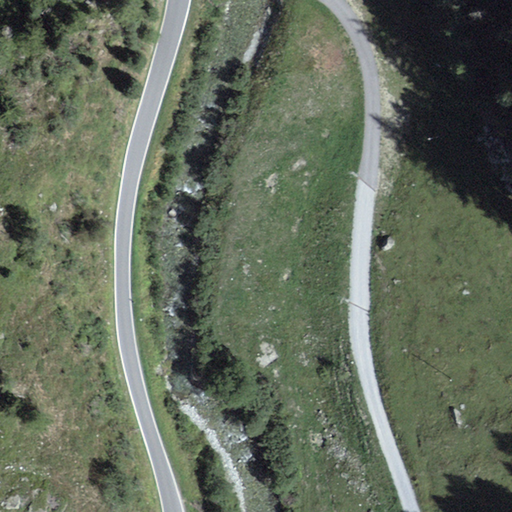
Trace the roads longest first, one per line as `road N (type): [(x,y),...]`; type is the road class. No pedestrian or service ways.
road 1 (tertiary): [(173,511),(136,384),(120,282),(133,162),(178,0)]
road 2 (track): [(408,511),(360,369),(360,254),(374,108),(345,8)]
